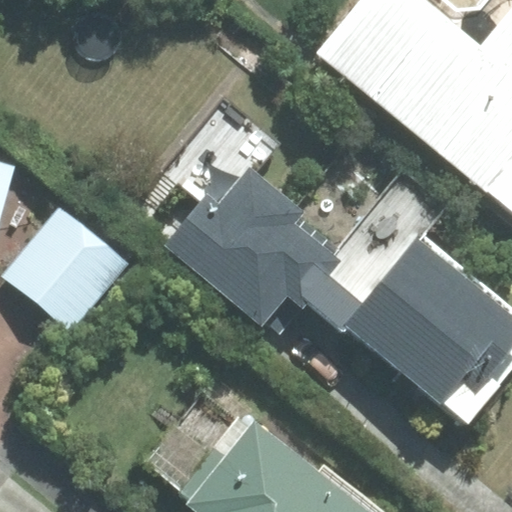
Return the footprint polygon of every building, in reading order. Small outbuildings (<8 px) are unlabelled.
[(511,0),(491,0),(474,21),(447,0),(370,0),(322,61),(511,209),(511,0)] [(0,235),(21,162),(0,155),(0,235)] [(453,203),(409,167),(343,248),(305,217),(314,207),(258,162),(231,195),(216,183),(172,236),(271,316),(305,273),(478,412),(511,370),(511,297),(430,232),(453,203)] [(66,203),(7,271),(73,328),(132,260),(66,203)] [(392,511),(251,406),(187,491),(212,510),(210,511),(392,511)]
